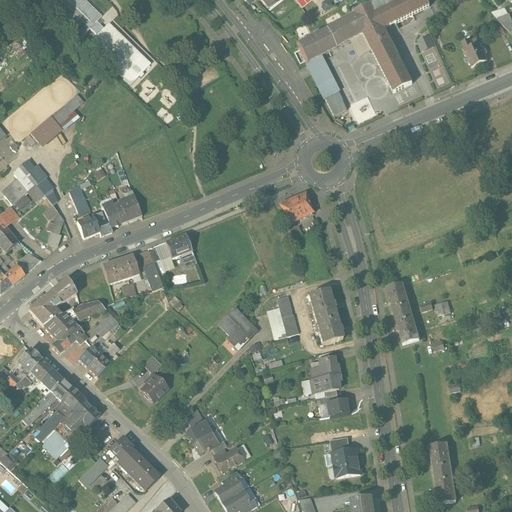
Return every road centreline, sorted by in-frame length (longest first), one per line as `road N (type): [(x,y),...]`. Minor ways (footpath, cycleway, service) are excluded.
road 1 (secondary): [(398,511),(353,244),(331,178)]
road 2 (secondary): [(2,314),(74,261),(307,169)]
road 3 (residential): [(200,511),(162,461),(2,314)]
road 4 (secondary): [(339,153),(511,81)]
road 5 (secondary): [(200,0),(309,151)]
road 6 (secondary): [(321,144),(217,0)]
